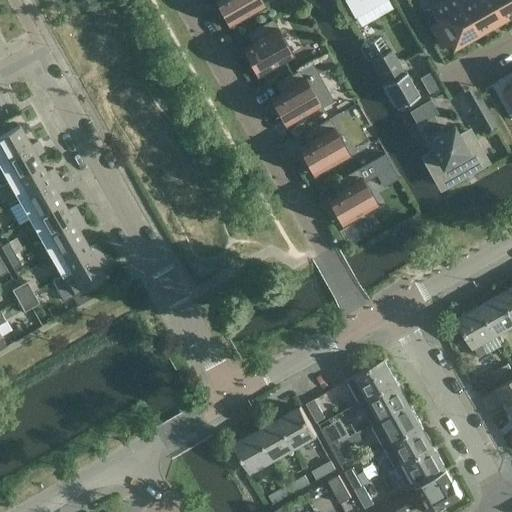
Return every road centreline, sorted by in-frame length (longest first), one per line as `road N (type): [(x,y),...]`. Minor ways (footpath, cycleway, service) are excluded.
road 1 (residential): [(0,87),(42,64),(232,397)]
road 2 (residential): [(328,256),(181,0)]
road 3 (residential): [(506,503),(398,307)]
road 4 (unclassified): [(366,325),(232,397)]
road 5 (unclassified): [(511,243),(398,307)]
